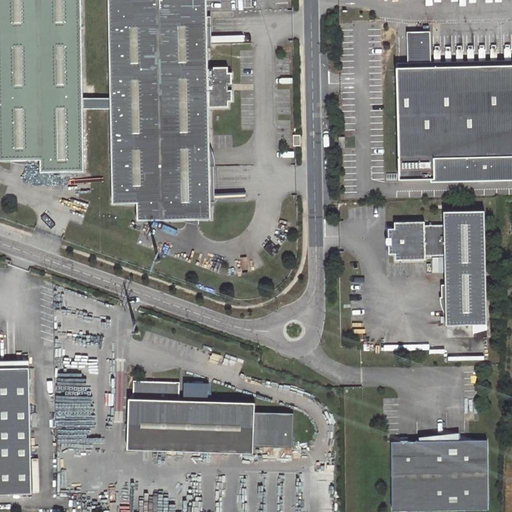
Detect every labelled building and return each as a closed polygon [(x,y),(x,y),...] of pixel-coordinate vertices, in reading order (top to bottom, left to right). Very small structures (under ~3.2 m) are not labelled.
[(0,0),(0,159),(41,159),(41,172),(85,171),(82,0),(0,0)] [(110,0),(113,203),(137,203),(137,221),(211,220),(210,108),(229,108),(229,102),(233,102),(233,73),(229,73),(229,67),(209,68),(208,0),(110,0)] [(511,65),(395,69),(398,180),(432,179),(432,159),(511,156),(511,65)] [(432,179),(432,183),(511,180),(511,156),(432,159),(432,179)] [(486,321),(483,209),(444,209),(445,222),(425,222),(425,219),(395,219),(395,226),(388,226),(389,251),(395,251),(395,257),(425,257),(425,253),(445,252),(446,322),(486,321)] [(0,492),(32,492),(31,367),(0,366),(0,492)] [(129,398),(128,449),(253,453),(253,446),(292,447),(293,413),(254,412),(255,403),(179,400),(179,391),(133,389),(133,398),(129,398)] [(393,476),(393,511),(488,510),(488,441),(409,442),(408,437),(402,437),(402,442),(393,442),(393,476)]
